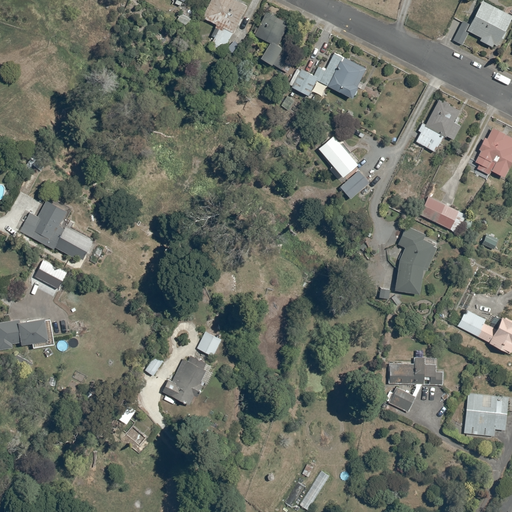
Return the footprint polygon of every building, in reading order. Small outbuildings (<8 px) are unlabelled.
[(227,44),(233,33),(234,33),(248,6),(235,0),(211,0),(203,17),(217,25),(211,36),(214,37),(210,46),(223,53),(227,44)] [(494,44),(497,46),(498,44),(500,45),(507,32),(505,31),(511,16),(511,15),(483,1),(467,30),(482,38),(480,41),(492,47),(494,44)] [(195,19),(180,11),(176,18),(191,26),(195,19)] [(253,40),(266,46),(260,57),(272,65),(282,48),(278,45),(289,23),(266,12),(253,40)] [(469,25),(462,21),(453,41),(460,44),(463,45),(469,33),(466,31),(469,25)] [(334,54),(326,70),(319,67),(314,76),(313,79),(316,81),(352,98),(366,69),(334,54)] [(291,88),(306,94),(309,96),(316,81),(313,79),(314,76),(300,69),(291,88)] [(461,126),(454,122),(460,111),(449,105),(449,104),(443,100),(443,101),(439,100),(426,125),(425,126),(444,136),(446,137),(447,136),(454,140),(461,126)] [(444,136),(425,126),(426,125),(423,123),(418,131),(422,133),(416,142),(436,152),(444,136)] [(503,177),(511,160),(511,137),(493,128),(487,138),(485,137),(479,149),(481,150),(475,162),(479,164),(477,168),(489,175),(491,171),(503,177)] [(343,177),(358,165),(333,136),(318,149),(343,177)] [(369,182),(359,171),(340,188),(350,199),(369,182)] [(459,212),(429,197),(420,214),(450,229),(459,212)] [(65,228),(59,225),(67,211),(46,200),(38,216),(30,212),(20,231),(53,249),(54,247),(73,257),(74,254),(84,260),(93,242),(66,227),(65,228)] [(424,268),(428,270),(438,245),(425,239),(427,233),(406,225),(399,243),(406,247),(401,259),(396,290),(420,294),(424,268)] [(498,239),(487,234),(482,244),(493,249),(498,239)] [(391,289),(381,288),(379,296),(389,298),(391,289)] [(458,326),(477,336),(484,323),(486,320),(466,310),(464,313),(458,326)] [(511,349),(511,348),(511,320),(505,317),(505,318),(502,317),(496,329),(484,323),(477,336),(489,342),(489,343),(510,353),(511,349)] [(12,343),(21,342),(21,345),(49,341),(48,338),(45,318),(20,322),(19,319),(9,321),(0,322),(0,349),(13,348),(12,343)] [(222,338),(205,330),(197,347),(214,355),(222,338)] [(163,359),(155,354),(145,368),(153,374),(163,359)] [(163,391),(166,392),(163,398),(173,403),(177,397),(191,403),(195,394),(197,395),(203,381),(207,383),(212,372),(208,370),(211,364),(190,354),(187,360),(183,358),(173,380),(169,378),(163,391)] [(424,379),(430,379),(430,384),(442,384),(443,372),(436,371),(436,365),(425,365),(425,358),(414,358),(414,364),(390,363),(389,383),(424,385),(424,379)] [(416,398),(397,388),(389,402),(407,412),(416,398)] [(464,432),(494,436),(495,429),(505,430),(509,398),(499,396),(469,393),(464,432)] [(329,475),(321,470),(299,503),(308,509),(329,475)]
